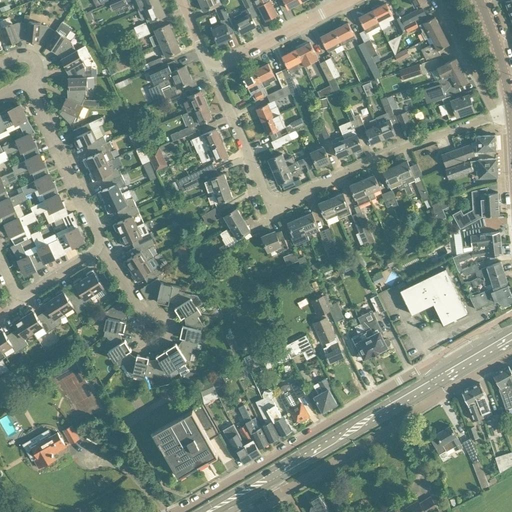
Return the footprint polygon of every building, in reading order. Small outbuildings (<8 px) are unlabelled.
[(115,0),(113,1),(110,2),(113,9),(127,3),(126,1),(128,0),(115,0)] [(134,0),(139,10),(145,8),(159,2),(158,0),(134,0)] [(199,0),(204,11),(214,6),(216,11),(226,7),(222,0),(199,0)] [(251,0),(242,0),(247,8),(251,16),(256,13),(254,8),(255,8),(251,0)] [(251,0),(255,8),(259,6),(266,20),(268,19),(270,21),(276,18),(274,15),(277,14),(269,0),(270,0),(269,0),(251,0)] [(302,2),(300,0),(283,0),(288,9),(302,2)] [(62,5),(66,11),(72,7),(69,1),(62,5)] [(145,8),(139,10),(138,11),(142,20),(146,19),(148,22),(165,15),(159,2),(145,8)] [(372,10),(378,21),(384,18),(386,22),(394,18),(386,3),(372,10)] [(218,11),(222,20),(230,16),(226,7),(218,11)] [(256,25),(251,16),(247,8),(241,12),(241,13),(234,17),(242,33),(256,25)] [(405,26),(410,23),(415,20),(426,15),(423,8),(419,10),(418,9),(401,18),(405,26)] [(366,32),(374,28),(380,25),(378,21),(372,10),(359,17),(366,32)] [(236,30),(230,16),(222,20),(221,20),(223,25),(212,29),(218,43),(231,37),(229,33),(236,30)] [(394,21),(402,35),(405,26),(401,18),(400,17),(394,21)] [(431,36),(442,30),(435,17),(419,25),(423,32),(422,33),(425,39),(431,36)] [(415,20),(410,23),(405,26),(402,35),(418,26),(415,20)] [(39,39),(47,44),(48,44),(56,31),(47,25),(41,25),(41,23),(29,21),(29,23),(27,38),(27,40),(39,42),(39,39)] [(17,37),(27,38),(29,23),(18,22),(13,24),(12,22),(1,26),(1,27),(4,34),(3,34),(7,44),(18,40),(17,37)] [(58,50),(63,58),(76,51),(76,50),(71,41),(66,38),(72,28),(62,22),(56,31),(48,44),(47,44),(46,45),(56,52),(58,50)] [(137,32),(148,27),(146,22),(135,27),(137,32)] [(334,30),(342,45),(356,38),(348,23),(334,30)] [(154,46),(161,43),(174,37),(169,24),(155,30),(157,34),(150,37),(154,46)] [(148,27),(137,32),(139,37),(151,32),(148,27)] [(334,30),(320,37),(328,52),(342,45),(334,30)] [(434,42),(425,47),(422,49),(426,59),(440,55),(438,50),(449,44),(442,30),(431,36),(434,42)] [(174,37),(161,43),(164,50),(160,52),(163,57),(180,50),(174,37)] [(370,39),(364,42),(371,56),(377,53),(370,39)] [(382,76),(371,56),(364,42),(364,41),(358,44),(376,79),(382,76)] [(310,42),(296,49),(301,61),(303,64),(310,61),(317,57),(310,42)] [(303,64),(301,61),(296,49),(282,56),(289,71),(297,68),(303,64)] [(406,49),(395,54),(399,62),(410,56),(406,49)] [(70,68),(70,78),(85,77),(85,66),(82,61),(84,60),(78,50),(76,50),(76,51),(63,58),(61,59),(67,69),(70,68)] [(162,57),(149,63),(151,68),(164,63),(162,57)] [(445,64),(437,68),(442,78),(450,75),(451,76),(462,71),(456,58),(444,64),(445,64)] [(340,90),(334,78),(330,70),(325,60),(320,63),(334,92),(340,90)] [(174,89),(192,81),(185,65),(171,71),(168,63),(149,71),(154,84),(158,82),(159,84),(149,88),(155,103),(170,97),(177,94),(174,89)] [(268,63),(255,70),(264,87),(271,84),(270,82),(276,79),(268,63)] [(419,65),(400,71),(403,79),(422,73),(419,65)] [(335,67),(330,70),(334,78),(339,76),(335,67)] [(268,95),(264,87),(255,70),(243,76),(248,87),(252,85),(253,87),(254,87),(257,92),(252,94),(255,101),(267,95),(268,95)] [(282,87),(288,85),(286,79),(282,70),(275,73),(276,73),(282,87)] [(441,85),(428,89),(432,100),(445,96),(461,91),(459,87),(468,82),(462,71),(451,76),(450,75),(442,78),(438,79),(440,84),(441,85)] [(292,76),(286,79),(288,85),(293,97),(300,94),(292,76)] [(72,90),(68,98),(68,99),(82,105),(86,95),(86,89),(88,89),(87,77),(85,77),(70,78),(68,78),(69,90),(72,90)] [(256,108),(262,120),(262,121),(280,113),(275,101),(291,94),(292,97),(293,97),(288,85),(282,87),(268,95),(267,95),(270,102),(268,103),(256,108)] [(235,88),(229,90),(235,103),(241,100),(235,88)] [(184,102),(184,103),(188,112),(207,104),(204,96),(203,97),(200,91),(201,91),(200,90),(188,96),(189,99),(184,102)] [(170,97),(173,103),(185,98),(182,92),(177,94),(170,97)] [(447,113),(449,119),(474,110),(469,94),(452,100),(451,97),(442,99),(444,104),(439,105),(442,115),(447,113)] [(393,116),(391,111),(388,104),(386,97),(381,99),(389,118),(393,116)] [(64,110),(61,112),(71,124),(74,121),(77,116),(78,116),(83,105),(82,105),(68,99),(68,98),(66,98),(61,109),(64,110)] [(326,98),(318,100),(319,108),(328,106),(326,98)] [(395,101),(388,104),(391,111),(397,108),(395,101)] [(139,103),(127,109),(130,115),(141,110),(139,103)] [(173,141),(194,132),(192,126),(212,118),(212,117),(209,112),(210,111),(207,104),(188,112),(183,114),(188,125),(169,133),(173,141)] [(31,134),(34,133),(23,110),(24,108),(21,107),(20,105),(10,110),(0,114),(1,117),(1,116),(6,128),(7,128),(18,122),(25,136),(31,134)] [(353,128),(359,126),(354,116),(351,108),(346,111),(353,128)] [(398,115),(403,129),(411,126),(405,112),(398,115)] [(268,134),(286,126),(280,113),(262,121),(268,134)] [(364,124),(362,120),(359,114),(354,116),(359,126),(364,124)] [(75,129),(78,135),(92,129),(105,123),(102,117),(75,129)] [(369,121),(372,127),(366,130),(372,143),(384,138),(378,125),(375,118),(369,121)] [(303,119),(292,125),(294,130),(305,124),(303,119)] [(394,134),(395,133),(390,119),(378,125),(384,138),(389,136),(390,137),(391,138),(394,136),(395,135),(394,134)] [(315,136),(322,133),(320,128),(316,121),(310,124),(315,136)] [(320,128),(322,133),(325,140),(330,138),(325,126),(320,128)] [(150,127),(141,131),(144,139),(154,134),(150,127)] [(198,136),(204,150),(223,142),(220,134),(219,135),(217,129),(217,128),(198,136)] [(89,150),(107,142),(104,136),(97,139),(92,129),(78,135),(75,137),(77,140),(74,141),(78,149),(90,143),(93,148),(89,150)] [(292,140),(288,133),(271,141),(275,149),(292,140)] [(361,148),(362,147),(356,133),(349,136),(348,133),(343,135),(350,152),(356,150),(357,153),(362,150),(361,148)] [(35,144),(31,134),(25,136),(2,147),(4,151),(6,155),(21,148),(26,160),(27,160),(40,154),(35,144)] [(338,158),(350,152),(343,135),(331,140),(338,158)] [(441,154),(446,167),(485,154),(485,152),(487,152),(487,150),(486,135),(476,136),(477,141),(471,143),(471,144),(441,154)] [(487,150),(496,150),(495,135),(486,135),(487,150)] [(110,140),(107,142),(89,150),(93,149),(95,154),(83,160),(87,167),(89,166),(90,169),(112,159),(115,158),(111,150),(112,146),(110,140)] [(141,140),(132,144),(134,149),(143,145),(141,140)] [(223,142),(204,150),(208,158),(213,155),(216,161),(228,156),(228,155),(226,149),(227,149),(223,142)] [(159,147),(147,153),(156,172),(168,166),(159,147)] [(311,152),(317,167),(330,161),(324,147),(311,152)] [(0,163),(8,159),(6,155),(4,151),(3,152),(0,153),(0,177),(0,178),(1,177),(0,175),(0,163)] [(268,159),(273,171),(297,161),(295,162),(293,156),(285,160),(282,153),(268,159)] [(30,168),(36,180),(49,174),(40,154),(27,160),(26,160),(12,167),(14,171),(16,175),(30,168)] [(479,177),(497,176),(496,158),(485,159),(485,154),(446,167),(446,169),(449,179),(475,170),(479,170),(479,177)] [(308,156),(303,158),(308,170),(313,168),(308,156)] [(104,182),(122,174),(119,168),(116,169),(112,159),(90,169),(92,172),(89,173),(93,181),(105,175),(108,180),(104,182)] [(407,160),(395,165),(403,183),(405,189),(408,195),(413,193),(409,183),(416,181),(407,160)] [(299,167),(297,161),(273,171),(278,183),(292,177),(290,171),(299,167)] [(213,163),(188,175),(191,181),(196,178),(216,169),(213,163)] [(395,165),(390,167),(383,170),(391,188),(397,185),(399,191),(405,189),(403,183),(395,165)] [(18,179),(16,175),(14,171),(1,177),(0,178),(0,177),(0,202),(10,198),(9,198),(10,197),(5,185),(18,179)] [(207,193),(211,191),(228,185),(224,173),(210,178),(210,179),(203,181),(207,193)] [(36,180),(21,187),(23,191),(25,195),(40,188),(45,200),(45,201),(59,194),(49,174),(36,180)] [(104,198),(105,201),(122,194),(119,188),(121,187),(126,183),(122,174),(104,182),(104,183),(108,181),(110,186),(98,192),(102,200),(104,198)] [(374,174),(362,179),(368,194),(371,201),(377,198),(374,191),(380,188),(374,174)] [(191,181),(188,175),(176,181),(179,187),(191,181)] [(196,178),(191,181),(179,187),(181,191),(199,183),(196,178)] [(371,201),(368,194),(362,179),(350,185),(356,199),(356,198),(359,206),(371,201)] [(423,201),(428,198),(420,180),(415,182),(423,201)] [(232,198),(228,185),(211,191),(215,204),(232,198)] [(452,215),(460,230),(483,217),(483,216),(499,214),(498,192),(487,193),(487,187),(472,191),(472,208),(464,212),(462,209),(452,215)] [(387,192),(393,205),(394,209),(399,207),(392,190),(387,192)] [(27,200),(25,195),(23,191),(10,197),(9,198),(10,198),(0,202),(0,212),(6,224),(19,218),(20,217),(14,206),(27,200)] [(331,197),(338,215),(340,220),(346,218),(345,216),(351,213),(343,192),(331,197)] [(388,207),(393,205),(387,192),(382,194),(388,207)] [(55,221),(63,217),(68,214),(59,194),(45,201),(45,200),(31,207),(33,211),(35,215),(49,209),(55,221)] [(119,215),(137,207),(133,198),(126,199),(125,199),(122,194),(105,201),(107,204),(104,205),(108,213),(120,207),(123,213),(119,214),(119,215)] [(326,220),(338,215),(331,197),(319,202),(326,220)] [(447,199),(432,205),(438,220),(446,216),(443,209),(450,206),(447,199)] [(119,231),(120,234),(137,226),(133,216),(139,213),(137,207),(119,215),(123,213),(125,218),(113,224),(117,232),(119,231)] [(205,220),(214,215),(220,212),(217,207),(201,216),(204,221),(205,220)] [(371,234),(360,207),(355,209),(357,213),(366,236),(371,234)] [(223,216),(230,227),(243,219),(237,208),(223,216)] [(302,216),(300,217),(306,231),(307,235),(319,230),(312,212),(311,212),(310,209),(304,212),(305,215),(304,215),(302,216)] [(35,215),(33,211),(20,217),(19,218),(6,224),(15,244),(15,245),(20,242),(21,242),(28,238),(23,226),(37,220),(35,215)] [(63,217),(69,231),(57,237),(58,239),(64,250),(84,241),(83,239),(84,236),(82,236),(71,213),(68,214),(63,217)] [(366,236),(357,213),(352,215),(361,238),(365,241),(368,239),(366,236)] [(205,220),(204,221),(207,225),(217,220),(214,215),(205,220)] [(289,221),(288,222),(292,232),(290,233),(295,246),(309,240),(307,235),(306,231),(300,217),(294,219),(294,218),(288,220),(289,221)] [(486,244),(501,243),(500,231),(479,234),(478,228),(486,226),(483,217),(460,230),(462,247),(473,246),(473,250),(487,248),(486,244)] [(243,219),(230,227),(220,233),(223,239),(229,235),(233,240),(218,249),(221,253),(225,251),(234,246),(234,247),(247,239),(244,234),(250,230),(243,219)] [(134,247),(152,239),(154,238),(151,231),(149,233),(148,230),(141,231),(140,232),(137,226),(120,234),(122,237),(119,238),(123,245),(135,240),(138,245),(134,247)] [(324,230),(331,246),(336,243),(330,227),(324,230)] [(65,252),(64,250),(58,239),(46,245),(39,230),(31,234),(39,251),(39,250),(44,262),(45,262),(55,257),(65,252)] [(331,246),(324,230),(320,232),(327,249),(331,246)] [(275,231),(262,236),(268,251),(275,248),(277,253),(288,248),(281,231),(276,233),(275,231)] [(132,270),(147,260),(154,256),(148,248),(154,245),(152,239),(134,247),(138,245),(141,251),(123,262),(128,269),(130,267),(132,270)] [(185,254),(191,250),(185,241),(179,245),(185,254)] [(27,256),(21,242),(20,242),(15,245),(15,244),(12,246),(23,268),(22,271),(24,272),(25,274),(46,264),(45,262),(44,262),(39,250),(39,251),(27,256)] [(477,264),(476,262),(467,265),(465,260),(472,257),(487,255),(488,256),(502,254),(501,243),(486,244),(487,248),(473,250),(461,254),(453,257),(458,271),(462,269),(477,264)] [(286,264),(298,259),(295,252),(283,257),(286,264)] [(147,281),(147,282),(163,272),(160,266),(153,270),(147,260),(132,270),(133,273),(131,274),(136,282),(147,274),(150,279),(147,281)] [(476,272),(478,277),(482,275),(484,278),(504,272),(501,261),(478,268),(477,264),(462,269),(463,274),(467,275),(469,274),(476,272)] [(402,289),(412,314),(412,313),(431,304),(430,302),(431,302),(436,304),(437,305),(435,305),(444,324),(444,325),(468,313),(450,274),(449,275),(447,269),(448,268),(447,268),(446,269),(441,272),(441,271),(403,289),(402,289)] [(108,294),(114,290),(104,273),(103,274),(106,277),(100,281),(93,269),(86,274),(87,276),(85,278),(95,293),(104,287),(108,294)] [(507,281),(504,272),(484,278),(482,275),(478,277),(472,281),(466,282),(463,283),(465,287),(473,283),(475,286),(483,281),(486,285),(493,283),(494,287),(505,282),(507,281)] [(73,293),(83,309),(89,306),(85,299),(95,293),(85,278),(82,279),(80,277),(73,282),(81,293),(76,296),(73,293)] [(170,301),(169,301),(173,286),(173,285),(161,283),(158,278),(140,289),(147,300),(158,298),(157,302),(169,304),(170,301)] [(505,282),(494,287),(470,296),(476,309),(498,300),(498,301),(499,302),(500,303),(501,304),(503,304),(504,305),(505,305),(507,304),(508,304),(509,303),(510,302),(511,301),(511,300),(511,299),(511,295),(511,294),(509,289),(508,289),(505,282)] [(170,301),(178,306),(175,308),(181,318),(184,316),(197,308),(191,298),(192,294),(179,291),(180,287),(173,286),(169,301),(170,301)] [(77,313),(83,309),(73,293),(75,297),(70,300),(63,289),(55,293),(57,295),(54,297),(64,313),(73,307),(77,313)] [(327,294),(324,295),(330,309),(336,322),(344,318),(337,302),(332,304),(327,294)] [(322,313),(330,309),(324,295),(316,299),(322,313)] [(378,295),(370,299),(377,311),(378,311),(379,314),(386,310),(378,295)] [(43,312),(42,313),(53,329),(59,325),(55,319),(64,313),(54,297),(51,299),(50,297),(43,301),(50,313),(45,316),(43,312)] [(120,332),(124,333),(127,321),(123,320),(129,312),(122,301),(105,312),(108,317),(105,328),(120,332)] [(47,333),(53,329),(42,313),(44,316),(39,319),(32,308),(25,312),(26,315),(23,316),(33,332),(43,326),(47,333)] [(183,338),(184,338),(198,341),(201,330),(205,327),(198,317),(201,315),(197,308),(184,316),(186,326),(183,325),(180,337),(183,338)] [(357,317),(361,323),(376,353),(380,351),(379,350),(387,347),(387,346),(388,345),(389,345),(390,344),(390,343),(390,342),(390,341),(390,340),(389,340),(388,339),(387,339),(386,339),(385,339),(383,340),(380,332),(382,331),(371,310),(357,317)] [(12,332),(22,348),(28,344),(24,338),(33,332),(23,316),(21,318),(19,316),(12,321),(20,332),(14,335),(12,332)] [(327,356),(326,356),(327,359),(328,358),(330,363),(336,360),(335,359),(343,355),(326,317),(312,324),(327,356)] [(362,359),(364,358),(371,354),(372,355),(376,353),(361,323),(355,326),(359,334),(351,338),(355,344),(357,343),(361,351),(359,352),(358,353),(358,354),(357,355),(357,356),(358,357),(358,358),(359,358),(360,359),(361,359),(362,359)] [(16,352),(22,348),(12,332),(14,336),(9,339),(1,327),(0,328),(0,347),(3,352),(12,346),(16,352)] [(109,350),(115,360),(128,352),(131,350),(125,340),(122,342),(120,332),(105,328),(104,336),(108,337),(105,349),(109,350)] [(306,334),(285,346),(285,347),(291,359),(313,347),(306,334)] [(197,349),(198,341),(184,338),(183,338),(178,346),(176,343),(166,349),(176,366),(182,378),(191,372),(184,361),(186,359),(190,360),(193,348),(197,349)] [(82,344),(86,349),(90,346),(86,341),(82,344)] [(268,369),(291,359),(285,347),(263,360),(268,369)] [(166,372),(176,366),(166,349),(156,355),(158,358),(148,360),(145,375),(152,377),(153,373),(166,376),(166,372)] [(148,360),(149,357),(138,354),(137,357),(128,352),(115,360),(120,366),(123,364),(130,375),(133,373),(145,375),(148,360)] [(249,371),(246,365),(235,370),(238,376),(249,371)] [(511,371),(509,366),(502,369),(510,383),(511,387),(511,371)] [(511,408),(511,387),(510,383),(502,369),(493,374),(500,387),(499,388),(506,411),(511,408)] [(233,370),(227,373),(229,379),(235,376),(233,370)] [(217,377),(211,379),(212,380),(215,389),(227,384),(223,374),(217,377)] [(331,407),(337,404),(329,389),(331,387),(326,379),(319,382),(314,385),(318,394),(314,396),(323,411),(328,408),(329,410),(332,409),(331,407)] [(212,380),(201,385),(203,395),(215,389),(212,380)] [(281,398),(287,411),(289,409),(295,420),(296,423),(299,421),(309,415),(298,397),(305,393),(298,381),(290,385),(294,391),(281,398)] [(480,382),(471,387),(478,401),(484,417),(484,418),(493,415),(487,397),(480,382)] [(484,419),(484,418),(484,417),(478,401),(471,387),(461,391),(469,407),(470,406),(476,422),(484,419)] [(263,398),(262,399),(266,408),(270,416),(281,435),(292,429),(284,415),(282,416),(272,398),(273,398),(273,397),(273,396),(273,395),(273,394),(273,393),(273,392),(272,391),(272,390),(271,390),(270,389),(269,389),(268,389),(267,389),(266,389),(265,389),(264,390),(263,391),(262,392),(262,393),(262,394),(262,395),(262,396),(262,397),(263,398)] [(267,410),(270,416),(266,408),(262,399),(255,402),(266,423),(261,426),(270,442),(280,436),(265,411),(267,410)] [(210,440),(219,435),(202,404),(182,415),(192,433),(184,437),(198,464),(200,463),(199,460),(205,456),(207,460),(209,458),(217,453),(218,454),(210,440)] [(215,404),(209,407),(218,426),(225,423),(215,404)] [(259,449),(270,442),(261,426),(255,429),(254,428),(256,427),(244,405),(238,408),(240,411),(245,421),(246,423),(253,439),(259,449)] [(238,424),(245,421),(240,411),(233,415),(238,424)] [(505,432),(499,414),(492,416),(498,434),(505,432)] [(163,440),(167,446),(184,437),(192,433),(182,415),(154,432),(155,432),(160,440),(159,440),(160,442),(163,440)] [(247,442),(244,444),(252,459),(261,453),(259,449),(253,439),(246,423),(238,427),(247,442)] [(64,430),(71,443),(78,438),(71,426),(64,430)] [(462,446),(450,426),(436,434),(437,435),(431,439),(440,454),(453,446),(455,450),(462,446)] [(468,429),(471,438),(472,441),(479,438),(475,427),(468,429)] [(53,453),(66,446),(58,432),(46,439),(43,433),(36,437),(39,443),(32,447),(38,456),(34,458),(39,467),(54,458),(53,455),(53,454),(53,453)] [(244,464),(252,459),(244,444),(241,446),(235,435),(229,438),(244,464)] [(184,472),(198,464),(184,437),(167,446),(167,447),(164,449),(165,451),(166,451),(177,470),(181,468),(184,472)] [(479,462),(472,441),(471,438),(463,443),(475,464),(479,462)] [(511,450),(496,456),(501,470),(511,466),(511,450)] [(323,500),(320,495),(311,500),(313,503),(309,505),(310,508),(310,509),(311,511),(313,511),(312,511),(327,511),(328,510),(325,505),(326,504),(323,499),(323,500)] [(400,511),(397,506),(387,511),(432,511),(437,509),(430,497),(419,504),(417,501),(410,506),(411,507),(403,511),(400,511)]
